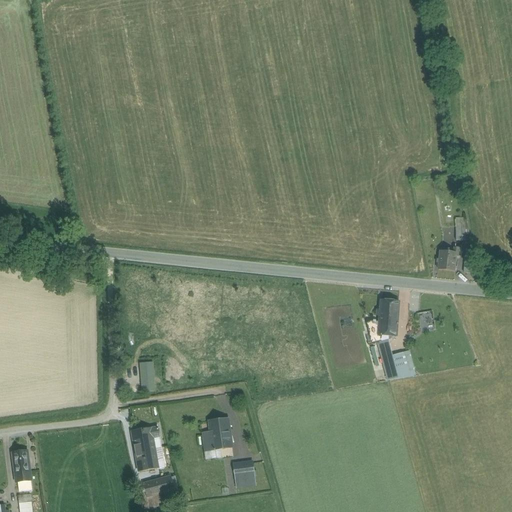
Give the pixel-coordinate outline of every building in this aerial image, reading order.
[(456,222),(456,231),(465,231),(465,222),(456,222)] [(456,241),(466,241),(466,239),(465,239),(465,231),(456,231),(456,235),(456,241)] [(454,253),(440,251),(438,270),(454,272),(456,257),(460,258),(461,249),(454,248),(454,253)] [(472,258),(465,258),(463,273),(475,274),(472,258)] [(399,302),(381,301),(381,311),(377,310),(377,316),(380,317),(380,322),(376,322),(376,321),(373,321),(373,322),(372,322),(378,343),(388,340),(389,324),(397,325),(399,302)] [(419,312),(420,329),(434,328),(433,311),(419,312)] [(372,322),(366,323),(372,344),(378,343),(372,322)] [(388,340),(378,343),(382,359),(393,356),(388,340)] [(393,356),(382,359),(388,381),(409,377),(403,353),(393,356)] [(227,420),(209,422),(211,433),(202,434),(204,452),(213,451),(213,450),(231,447),(227,420)] [(157,428),(132,432),(139,473),(157,470),(152,439),(159,438),(157,428)] [(220,449),(221,456),(233,455),(232,447),(220,449)] [(27,451),(12,453),(16,483),(18,483),(19,493),(32,491),(30,482),(31,481),(30,472),(30,471),(27,451)] [(229,472),(225,472),(228,491),(235,490),(230,460),(227,460),(229,472)] [(252,463),(240,464),(241,477),(253,475),(252,463)] [(241,477),(235,477),(237,489),(255,487),(253,475),(241,477)] [(171,478),(149,484),(152,495),(174,489),(171,478)] [(152,495),(149,484),(143,485),(144,490),(142,490),(143,492),(144,492),(146,497),(152,495)] [(143,492),(142,490),(137,492),(142,511),(143,511),(178,503),(174,489),(152,495),(146,497),(144,492),(143,492)] [(30,495),(18,496),(19,504),(31,503),(30,495)] [(32,511),(31,503),(19,504),(19,511),(32,511)]
